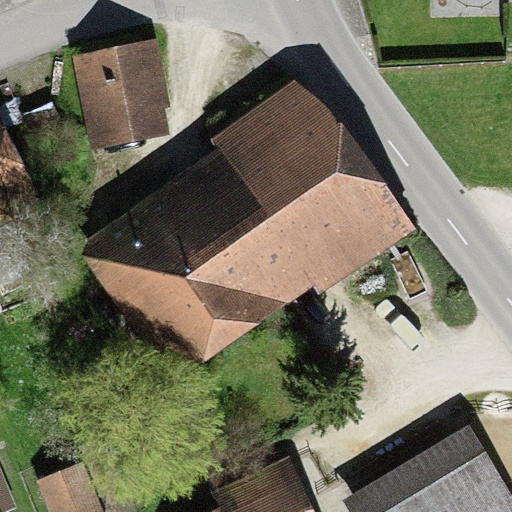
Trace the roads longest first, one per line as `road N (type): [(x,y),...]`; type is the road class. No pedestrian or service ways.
road 1 (tertiary): [(297,0),(511,300)]
road 2 (residential): [(127,0),(0,39)]
